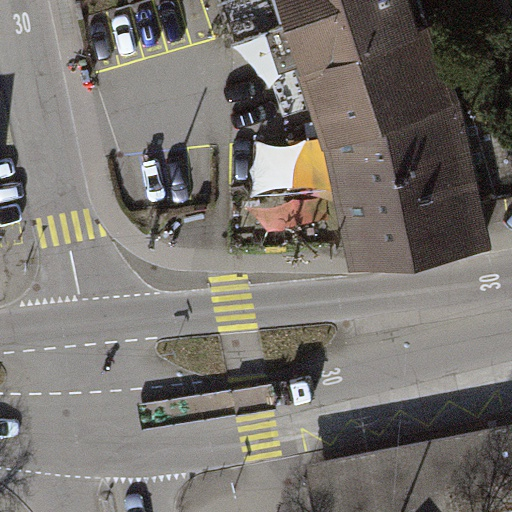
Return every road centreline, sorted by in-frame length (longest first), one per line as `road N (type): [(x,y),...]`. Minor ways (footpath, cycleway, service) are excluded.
road 1 (tertiary): [(94,368),(244,355),(511,304)]
road 2 (residential): [(18,0),(94,368)]
road 3 (unclassified): [(115,511),(94,368)]
